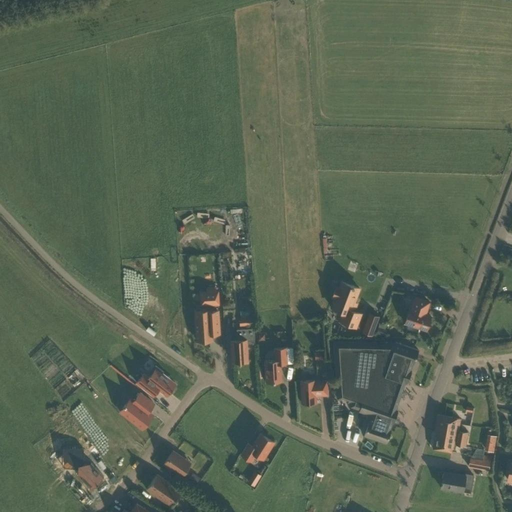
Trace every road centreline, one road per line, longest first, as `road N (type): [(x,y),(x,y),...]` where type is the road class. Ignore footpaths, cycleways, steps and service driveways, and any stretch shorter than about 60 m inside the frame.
road 1 (residential): [(96,511),(208,379),(304,434),(410,477)]
road 2 (tertiary): [(410,477),(511,192)]
